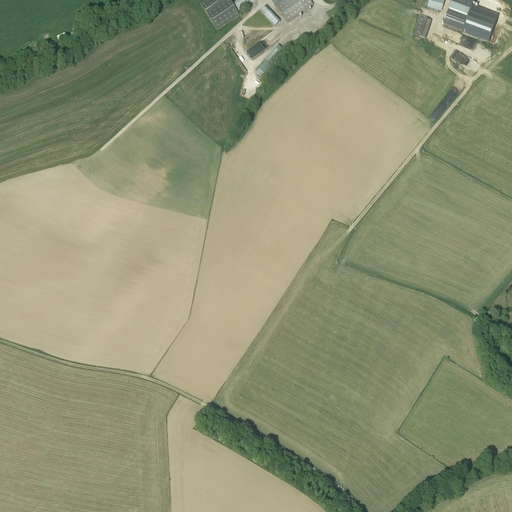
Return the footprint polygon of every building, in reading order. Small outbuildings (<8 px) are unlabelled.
[(207,0),(201,4),(217,29),(239,15),(237,13),(257,0),(241,0),(233,5),(230,0),(207,0)] [(269,0),(275,8),(276,7),(288,24),(313,5),(309,0),(269,0)] [(441,11),(444,0),(434,0),(433,3),(429,1),(427,7),(441,11)] [(476,0),(473,0),(472,3),(463,0),(451,0),(443,24),(462,31),(462,32),(488,42),(497,16),(478,10),(481,2),(476,0)] [(280,22),(265,7),(260,11),(275,27),(280,22)] [(419,17),(413,35),(426,39),(431,22),(419,17)] [(277,45),(256,73),(263,79),(285,51),(277,45)]
